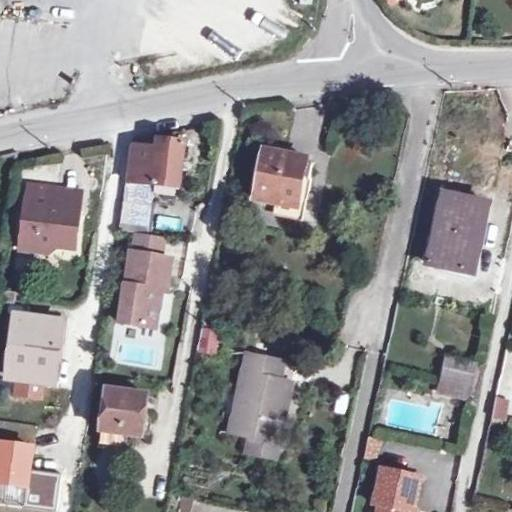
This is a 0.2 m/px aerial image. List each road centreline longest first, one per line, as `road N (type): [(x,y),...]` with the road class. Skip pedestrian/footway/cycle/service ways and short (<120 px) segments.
road 1 (unclassified): [(345,62),(0,139)]
road 2 (unclassified): [(511,53),(345,62)]
